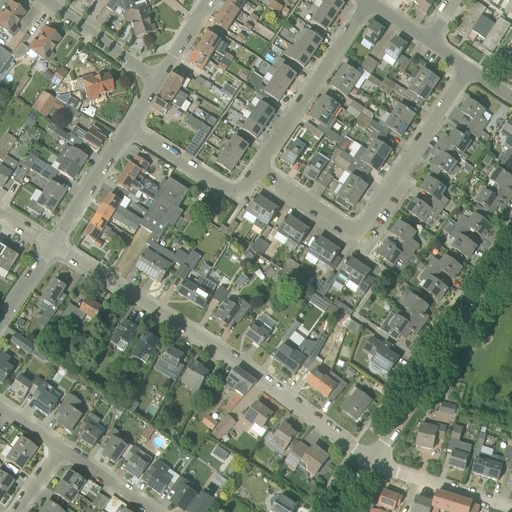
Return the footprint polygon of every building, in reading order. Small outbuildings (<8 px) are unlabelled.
[(136,9),(132,0),(110,0),(105,7),(113,13),(120,3),(124,5),(126,12),(124,13),(127,23),(131,22),(135,38),(144,36),(136,9)] [(230,0),(228,4),(240,11),(246,1),(244,0),(230,0)] [(327,0),(324,5),(338,14),(344,5),(337,0),(327,0)] [(429,0),(414,0),(413,2),(418,5),(417,8),(426,14),(434,3),(429,0)] [(475,1),(465,16),(483,28),(488,21),(481,16),(486,9),(475,1)] [(279,14),(283,9),(272,2),(268,7),(279,14)] [(0,34),(18,8),(12,3),(2,17),(0,15),(0,34)] [(222,13),(234,21),(240,11),(228,4),(222,13)] [(136,9),(144,36),(156,32),(154,25),(151,26),(148,16),(151,15),(148,5),(136,9)] [(324,5),(321,10),(314,5),(311,9),(332,23),(338,14),(324,5)] [(16,27),(26,13),(18,8),(0,34),(3,31),(13,38),(19,29),(16,27)] [(332,23),(311,9),(309,12),(316,17),(311,23),(326,32),(332,23)] [(222,13),(215,23),(228,31),(234,21),(222,13)] [(259,18),(253,14),(250,18),(257,22),(259,18)] [(472,31),(478,36),(483,28),(465,16),(455,31),(467,38),(472,31)] [(483,28),(502,40),(511,25),(500,18),(495,25),(488,21),(483,28)] [(374,47),(385,31),(374,23),(363,39),(374,47)] [(483,28),(478,36),(485,40),(480,47),(492,55),(502,40),(483,28)] [(34,40),(28,49),(19,42),(10,55),(11,55),(15,59),(16,58),(24,56),(26,55),(34,61),(38,56),(38,57),(54,34),(47,29),(37,43),(34,40)] [(295,36),(295,37),(316,51),(322,41),(308,32),(304,38),(297,33),(292,29),(290,33),(295,36)] [(221,41),(209,33),(203,43),(215,51),(221,41)] [(61,39),(54,34),(38,57),(48,64),(54,55),(51,53),(61,39)] [(296,50),(310,60),(316,51),(295,37),(293,39),(300,44),(296,50)] [(406,59),(401,55),(407,46),(396,39),(385,55),(396,63),(396,62),(401,66),(406,59)] [(215,51),(203,43),(197,53),(209,61),(215,51)] [(0,70),(3,66),(11,55),(10,55),(0,47),(0,70)] [(304,69),(310,60),(296,50),(292,55),(285,51),(283,55),(304,69)] [(197,53),(190,63),(203,71),(209,61),(197,53)] [(232,61),(234,58),(227,53),(224,57),(232,61)] [(360,68),(366,71),(373,60),(368,57),(360,68)] [(225,58),(221,64),(219,67),(228,73),(230,69),(227,68),(231,62),(225,58)] [(271,68),(292,83),(297,76),(293,73),(296,69),(285,62),(278,58),(271,68)] [(412,62),(406,58),(406,59),(401,66),(399,70),(404,74),(412,62)] [(379,64),(373,60),(366,71),(371,75),(379,64)] [(345,66),(338,76),(355,88),(362,77),(345,66)] [(187,73),(179,68),(171,80),(182,87),(188,79),(185,77),(187,73)] [(286,93),(292,83),(271,68),(267,74),(274,78),(271,83),(286,93)] [(60,69),(49,84),(55,88),(67,73),(60,69)] [(416,81),(432,91),(439,80),(423,70),(416,81)] [(246,81),(249,75),(243,71),(239,77),(246,81)] [(76,80),(79,92),(112,83),(110,74),(94,79),(93,76),(82,78),(76,80)] [(355,88),(338,76),(331,87),(348,98),(355,88)] [(382,84),(382,83),(371,76),(367,81),(379,89),(382,84)] [(15,98),(29,79),(26,77),(12,95),(15,98)] [(386,78),(382,83),(382,84),(394,91),(397,86),(394,84),(391,81),(386,78)] [(182,87),(171,80),(165,88),(186,102),(189,97),(180,91),(182,87)] [(410,91),(406,91),(404,95),(414,102),(418,97),(425,101),(432,91),(416,81),(410,91)] [(112,83),(79,92),(82,104),(89,102),(89,103),(99,99),(99,96),(114,91),(112,83)] [(278,103),(286,93),(271,83),(266,90),(259,85),(254,93),(267,102),(270,98),(278,103)] [(394,91),(382,84),(379,89),(390,96),(394,91)] [(223,90),(233,96),(236,91),(226,85),(223,90)] [(172,103),(172,104),(181,110),(186,102),(165,88),(160,96),(172,103)] [(49,113),(57,102),(43,93),(35,104),(49,113)] [(164,115),(172,104),(172,103),(160,96),(152,108),(164,115)] [(324,96),(317,107),(337,120),(334,118),(341,108),(324,96)] [(70,98),(69,99),(66,105),(78,112),(82,104),(70,98)] [(468,100),(461,112),(473,120),(466,131),(486,144),(490,137),(482,131),(488,123),(481,118),(485,111),(468,100)] [(361,114),(365,109),(354,101),(350,107),(361,114)] [(249,104),(247,108),(268,122),(275,113),(260,103),(256,109),(249,104)] [(399,105),(392,115),(408,127),(415,116),(399,105)] [(318,130),(325,134),(340,145),(351,130),(347,128),(341,138),(330,130),(337,120),(317,107),(310,118),(320,124),(317,129),(318,130)] [(361,114),(350,107),(347,112),(358,120),(359,119),(361,114)] [(252,115),(248,121),(262,131),(268,122),(247,108),(245,111),(252,115)] [(359,119),(370,126),(373,121),(372,120),(374,118),(373,115),(365,109),(361,114),(359,119)] [(392,115),(384,126),(383,128),(373,121),(370,126),(387,138),(391,131),(401,137),(408,127),(392,115)] [(199,132),(204,124),(192,117),(187,124),(199,132)] [(212,118),(208,124),(214,128),(218,122),(212,118)] [(355,124),(360,127),(366,132),(370,126),(359,119),(358,120),(355,124)] [(503,146),(511,152),(511,120),(502,135),(508,139),(503,146)] [(256,140),(262,131),(248,121),(244,127),(237,122),(235,126),(256,140)] [(321,140),(325,134),(318,130),(317,129),(307,123),(303,128),(321,140)] [(189,147),(197,152),(212,130),(204,124),(199,132),(189,147)] [(68,135),(56,127),(52,133),(64,140),(68,135)] [(82,144),(83,141),(98,150),(105,140),(97,135),(99,132),(92,128),(87,135),(78,129),(73,137),(82,144)] [(461,160),(464,156),(472,143),(454,131),(449,138),(445,135),(438,145),(461,160)] [(0,144),(0,156),(6,148),(13,137),(7,134),(0,144)] [(6,148),(0,156),(0,159),(4,162),(0,167),(0,187),(2,189),(15,168),(6,163),(10,158),(7,156),(17,140),(13,137),(6,148)] [(221,142),(243,156),(249,147),(234,137),(230,143),(223,138),(221,142)] [(293,144),(282,160),(293,167),(304,151),(303,151),(306,146),(297,139),(294,144),(293,144)] [(368,150),(385,162),(392,151),(375,140),(368,150)] [(222,155),(237,165),(243,156),(221,142),(219,144),(226,149),(222,155)] [(461,160),(438,145),(432,154),(437,157),(432,164),(450,176),(461,160)] [(64,160),(80,170),(86,159),(65,146),(59,157),(64,160)] [(343,152),(339,157),(357,169),(368,176),(373,169),(378,172),(385,162),(368,150),(368,151),(361,146),(352,158),(343,152)] [(324,169),(329,172),(336,163),(339,157),(343,152),(338,149),(327,165),(316,158),(305,174),(316,182),(324,169)] [(33,164),(36,159),(31,155),(14,182),(21,186),(24,182),(22,181),(29,169),(33,164)] [(217,170),(219,167),(230,174),(237,165),(222,155),(218,161),(211,156),(209,160),(213,163),(211,166),(217,170)] [(73,181),(80,170),(64,160),(59,157),(55,162),(60,166),(57,171),(73,181)] [(158,196),(162,190),(168,182),(163,179),(159,187),(139,175),(141,172),(144,173),(150,164),(137,157),(132,165),(130,164),(123,174),(158,196)] [(354,174),(357,169),(339,157),(336,163),(354,174)] [(36,159),(33,164),(44,171),(48,166),(36,159)] [(41,176),(44,171),(33,164),(29,169),(41,176)] [(511,186),(511,178),(498,169),(489,181),(494,185),(492,188),(509,201),(511,196),(511,188),(511,186)] [(158,196),(123,174),(117,185),(130,193),(127,199),(135,204),(139,199),(135,197),(139,191),(155,202),(158,196)] [(334,178),(328,174),(321,185),(326,189),(334,178)] [(368,187),(352,176),(351,176),(344,186),(361,198),(368,187)] [(168,182),(162,190),(158,196),(155,202),(143,221),(139,228),(136,231),(137,232),(140,226),(152,233),(160,238),(169,224),(181,232),(187,222),(185,220),(181,218),(188,207),(182,204),(190,191),(170,178),(168,182)] [(434,198),(431,203),(443,211),(450,201),(443,196),(447,190),(429,179),(421,190),(434,198)] [(51,183),(43,194),(58,203),(65,192),(51,183)] [(354,208),(361,198),(344,186),(337,196),(354,208)] [(484,189),(476,201),(493,213),(498,207),(503,210),(509,201),(492,188),(489,193),(484,189)] [(51,214),(58,203),(43,194),(37,204),(32,201),(27,208),(40,216),(44,210),(51,214)] [(110,195),(104,205),(139,228),(143,221),(120,206),(122,202),(110,195)] [(247,212),(257,219),(268,203),(258,196),(247,212)] [(185,220),(187,222),(189,223),(203,201),(198,199),(185,220)] [(427,208),(424,206),(415,200),(407,211),(425,223),(429,217),(436,221),(443,211),(431,203),(427,208)] [(268,203),(257,219),(258,219),(253,225),(263,232),(267,226),(268,226),(279,210),(268,203)] [(127,226),(136,231),(139,228),(104,205),(97,215),(109,223),(112,218),(126,227),(127,226)] [(468,234),(471,229),(483,238),(491,227),(474,214),(470,220),(463,216),(456,226),(468,234)] [(91,225),(120,244),(123,240),(111,232),(112,230),(106,226),(109,223),(97,215),(91,225)] [(277,233),(287,240),(299,224),(289,217),(277,233)] [(233,221),(228,229),(225,233),(231,237),(239,225),(233,221)] [(392,234),(404,242),(401,247),(413,255),(420,245),(413,240),(417,234),(399,223),(392,234)] [(287,240),(298,248),(310,231),(299,224),(287,240)] [(84,236),(96,243),(95,245),(100,249),(104,244),(98,240),(103,233),(107,236),(113,240),(120,244),(91,225),(84,236)] [(225,233),(228,229),(222,225),(219,229),(225,233)] [(455,241),(451,246),(469,259),(477,248),(465,239),(468,234),(456,226),(449,236),(455,241)] [(137,269),(148,276),(165,249),(164,249),(156,244),(160,238),(152,233),(152,234),(146,244),(151,247),(147,252),(137,269)] [(319,237),(308,254),(318,261),(329,244),(319,237)] [(248,247),(256,253),(264,242),(259,238),(254,245),(251,243),(248,247)] [(269,245),(264,242),(256,253),(262,257),(269,245)] [(329,244),(318,261),(329,268),(340,251),(329,244)] [(413,255),(401,247),(398,252),(385,244),(377,255),(395,267),(399,261),(406,265),(413,255)] [(175,255),(165,249),(148,276),(161,284),(174,262),(180,266),(187,255),(178,250),(175,255)] [(18,257),(6,250),(0,259),(0,269),(8,274),(18,257)] [(193,271),(202,257),(192,251),(183,264),(175,276),(184,281),(191,270),(193,271)] [(439,276),(442,271),(454,279),(462,268),(445,256),(441,262),(434,257),(427,268),(439,276)] [(332,274),(326,283),(318,294),(324,298),(335,282),(344,288),(360,265),(350,258),(337,277),(332,274)] [(282,270),(287,274),(295,262),(290,259),(282,270)] [(300,266),(295,262),(287,274),(292,277),(300,266)] [(178,294),(190,301),(211,268),(205,265),(199,275),(201,277),(198,281),(195,280),(192,285),(186,281),(178,294)] [(271,268),(270,267),(265,271),(269,277),(274,274),(276,276),(280,270),(273,265),(271,268)] [(374,281),(368,277),(371,272),(360,265),(344,288),(345,288),(350,281),(359,288),(358,290),(365,295),(374,281)] [(212,269),(211,268),(190,301),(203,310),(211,297),(204,292),(210,282),(206,279),(212,269)] [(435,281),(439,276),(427,268),(419,278),(426,283),(422,288),(440,301),(447,290),(435,281)] [(313,291),(318,294),(326,283),(320,280),(313,291)] [(65,287),(55,281),(50,288),(49,287),(45,294),(42,300),(50,305),(42,316),(49,320),(60,305),(56,302),(65,287)] [(221,305),(229,292),(220,286),(212,299),(221,305)] [(409,310),(406,315),(422,326),(428,317),(423,314),(428,307),(411,295),(404,307),(409,310)] [(269,305),(273,309),(278,302),(274,299),(269,305)] [(68,319),(63,329),(68,332),(73,322),(75,323),(78,318),(82,321),(86,315),(95,320),(102,309),(87,300),(81,311),(70,304),(63,316),(68,319)] [(240,322),(251,308),(240,300),(235,307),(228,301),(216,317),(229,327),(236,319),(240,322)] [(344,313),(351,317),(354,312),(336,300),(333,305),(344,313)] [(380,329),(387,334),(391,328),(406,339),(411,332),(416,336),(422,326),(406,315),(403,319),(398,316),(390,327),(384,323),(380,329)] [(260,347),(270,334),(269,334),(273,330),(259,319),(255,324),(255,323),(245,337),(260,347)] [(128,345),(128,344),(137,329),(125,322),(120,330),(118,329),(114,335),(110,341),(119,346),(121,342),(128,345)] [(287,344),(275,359),(285,366),(299,347),(290,340),(298,329),(294,325),(282,340),(287,344)] [(333,341),(338,330),(333,328),(328,339),(333,341)] [(31,355),(36,347),(17,334),(12,342),(31,355)] [(146,334),(133,356),(146,364),(159,342),(146,334)] [(295,375),(301,367),(307,371),(315,360),(326,340),(321,337),(308,354),(299,347),(285,366),(295,375)] [(389,374),(392,369),(399,359),(388,352),(392,346),(385,342),(383,346),(372,338),(365,350),(375,357),(372,362),(389,374)] [(317,391),(327,378),(318,371),(322,366),(316,361),(327,341),(326,340),(315,360),(307,371),(312,375),(306,383),(317,391)] [(171,349),(163,363),(161,366),(167,370),(169,366),(176,371),(184,357),(171,349)] [(0,382),(3,385),(15,369),(7,364),(11,359),(4,355),(0,361),(0,382)] [(88,373),(93,366),(86,360),(75,374),(84,381),(89,374),(88,373)] [(203,368),(194,362),(185,378),(201,387),(208,374),(202,370),(203,368)] [(257,383),(237,368),(225,384),(238,393),(225,408),(231,412),(257,383)] [(327,378),(317,391),(328,399),(333,392),(339,397),(348,385),(340,378),(339,379),(332,373),(328,378),(327,378)] [(34,382),(23,374),(12,391),(25,400),(30,392),(35,396),(35,397),(44,383),(45,382),(38,377),(34,382)] [(35,407),(48,416),(58,401),(51,396),(54,390),(44,383),(35,397),(40,400),(35,407)] [(350,400),(352,401),(344,411),(356,421),(366,408),(372,401),(354,388),(349,394),(352,397),(350,400)] [(66,411),(63,416),(58,423),(71,432),(82,416),(72,409),(77,401),(70,395),(61,407),(66,411)] [(131,399),(124,409),(126,410),(133,414),(139,405),(131,399)] [(252,422),(262,430),(273,415),(257,404),(249,415),(245,412),(239,419),(249,426),(252,422)] [(456,407),(449,405),(447,414),(454,416),(456,407)] [(85,432),(80,439),(93,448),(103,435),(94,429),(97,424),(99,424),(101,420),(91,413),(80,428),(85,432)] [(220,439),(221,439),(236,423),(228,417),(213,432),(220,439)] [(433,450),(435,440),(444,442),(447,427),(438,425),(437,428),(422,424),(417,446),(433,450)] [(276,429),(267,441),(283,453),(297,434),(285,425),(280,432),(276,429)] [(463,429),(455,426),(451,440),(459,442),(463,429)] [(115,439),(116,438),(120,433),(113,429),(100,447),(105,451),(103,455),(116,464),(127,448),(115,439)] [(481,453),(485,440),(486,435),(480,433),(475,449),(473,458),(477,459),(473,473),(486,477),(492,457),(481,453)] [(21,439),(13,449),(29,460),(36,450),(21,439)] [(307,470),(308,472),(315,477),(322,465),(324,466),(330,458),(315,447),(311,451),(299,442),(285,462),(295,469),(301,460),(309,466),(307,468),(307,470)] [(454,451),(449,466),(464,471),(469,456),(462,453),(463,448),(456,445),(454,451)] [(131,463),(126,471),(138,479),(152,459),(134,447),(126,459),(131,463)] [(6,459),(22,470),(29,460),(13,449),(6,459)] [(498,481),(503,466),(501,466),(503,461),(498,459),(499,457),(492,455),(492,457),(486,477),(498,481)] [(161,495),(171,481),(165,477),(170,469),(158,461),(148,475),(154,479),(148,487),(161,495)] [(13,482),(0,472),(0,488),(6,493),(13,482)] [(69,473),(61,483),(77,494),(84,483),(69,473)] [(207,511),(216,500),(204,492),(200,497),(192,490),(194,486),(181,477),(171,490),(177,494),(171,503),(185,511),(187,508),(191,511),(192,511),(207,511)] [(54,494),(70,504),(77,494),(61,483),(54,494)] [(369,510),(372,511),(371,511),(390,511),(392,511),(394,511),(397,506),(399,506),(402,497),(385,491),(382,499),(375,496),(369,510)] [(437,492),(434,503),(430,511),(437,511),(438,511),(441,511),(444,511),(450,496),(437,492)] [(99,494),(91,504),(97,508),(104,497),(99,494)] [(292,511),(297,506),(281,495),(270,511),(292,511)] [(473,503),(450,496),(444,511),(477,511),(479,507),(473,505),(473,503)] [(97,508),(102,511),(110,501),(104,497),(97,508)] [(417,497),(412,511),(430,511),(434,503),(417,497)] [(60,511),(48,503),(41,511),(60,511)]
